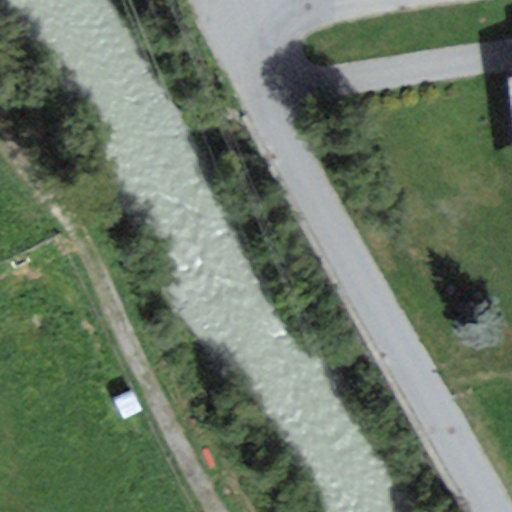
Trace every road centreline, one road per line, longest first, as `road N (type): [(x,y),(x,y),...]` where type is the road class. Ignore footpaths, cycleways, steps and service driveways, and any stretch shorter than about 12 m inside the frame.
road 1 (residential): [(242,22),(257,102),(487,511)]
road 2 (track): [(0,146),(71,229),(216,511)]
road 3 (residential): [(242,22),(377,0)]
